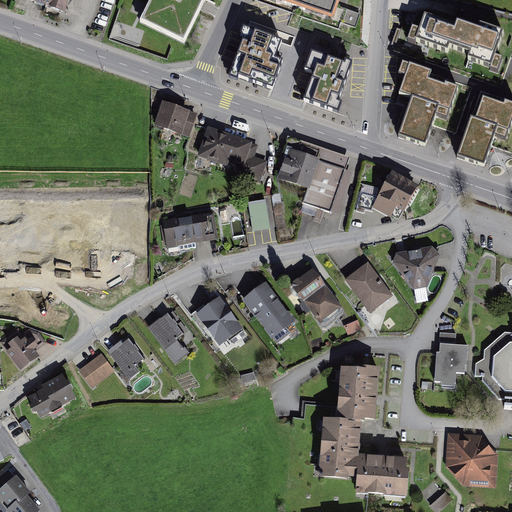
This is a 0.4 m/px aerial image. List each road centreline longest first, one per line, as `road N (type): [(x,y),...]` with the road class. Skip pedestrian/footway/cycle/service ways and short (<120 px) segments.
road 1 (unclassified): [(0,401),(117,309),(187,276),(427,224),(441,211)]
road 2 (residential): [(441,211),(463,233),(454,281),(412,346),(408,412),(423,423),(492,428)]
road 3 (primary): [(197,90),(0,22)]
road 4 (primary): [(363,147),(197,90)]
road 5 (residential): [(363,147),(376,0)]
